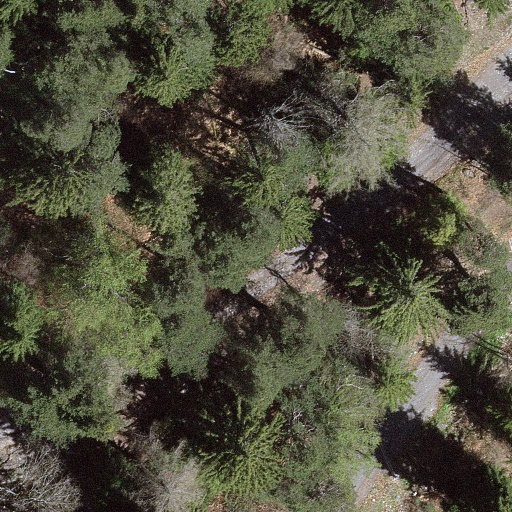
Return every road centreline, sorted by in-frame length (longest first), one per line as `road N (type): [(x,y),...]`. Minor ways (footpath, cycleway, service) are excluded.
road 1 (track): [(0,424),(107,387),(205,326),(511,79)]
road 2 (track): [(511,281),(318,511)]
